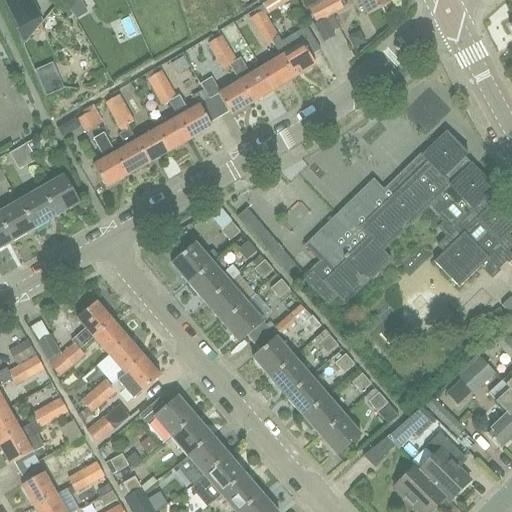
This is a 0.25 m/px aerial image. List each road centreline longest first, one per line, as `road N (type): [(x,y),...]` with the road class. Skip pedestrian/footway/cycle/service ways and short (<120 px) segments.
road 1 (residential): [(114,242),(367,91),(453,15)]
road 2 (residential): [(337,511),(117,263),(114,242)]
road 3 (residential): [(0,302),(114,242)]
road 4 (residential): [(511,125),(453,15)]
